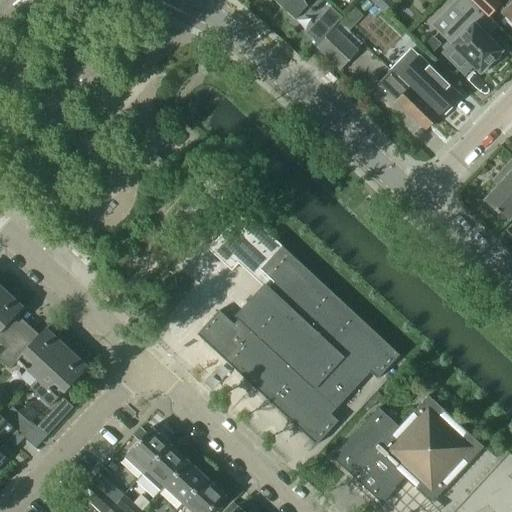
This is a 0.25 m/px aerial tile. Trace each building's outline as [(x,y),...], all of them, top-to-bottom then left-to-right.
[(281,0),(277,4),(297,21),(309,8),(304,0),(281,0)] [(343,19),(340,22),(349,30),(364,16),(360,13),(371,3),(367,0),(358,0),(345,14),(346,15),(343,19)] [(500,58),(501,54),(502,52),(487,37),(496,28),(467,0),(464,0),(455,9),(463,16),(464,17),(444,37),(452,46),(444,54),(465,75),(474,67),(481,74),(491,64),(495,63),(500,58)] [(494,0),(470,0),(470,1),(487,18),(499,5),(494,0)] [(511,22),(511,3),(502,13),(511,22)] [(331,8),(323,16),(335,27),(340,22),(343,19),(331,8)] [(358,52),(356,50),(363,43),(349,30),(340,22),(335,27),(333,29),(330,26),(321,35),(327,40),(318,49),(340,70),(358,52)] [(390,70),(438,116),(441,113),(444,115),(451,107),(449,105),(450,104),(459,95),(450,86),(435,72),(419,56),(417,58),(409,50),(400,60),(390,70)] [(425,130),(438,116),(390,70),(378,82),(403,106),(401,108),(425,130)] [(165,162),(156,154),(142,168),(151,177),(165,162)] [(499,186),(484,202),(498,215),(500,213),(509,221),(511,218),(511,163),(495,182),(499,186)] [(219,310),(197,334),(316,445),(338,421),(331,414),(370,372),(377,379),(399,355),(243,210),(208,249),(232,271),(238,264),(266,289),(234,324),(219,310)] [(0,290),(0,344),(5,349),(27,325),(16,315),(22,308),(1,289),(0,290)] [(18,361),(38,379),(66,350),(45,330),(39,336),(27,325),(5,349),(0,354),(0,360),(10,370),(18,361)] [(38,379),(30,388),(50,407),(58,398),(86,368),(66,350),(38,379)] [(377,409),(331,459),(381,504),(404,479),(431,503),(483,447),(427,396),(398,428),(377,409)] [(63,397),(57,405),(67,414),(74,407),(63,397)] [(12,407),(1,419),(15,432),(22,438),(23,437),(24,438),(36,449),(47,437),(36,427),(35,428),(30,424),(18,412),(12,407)] [(50,412),(36,427),(47,437),(60,422),(50,412)] [(0,461),(3,458),(0,454),(0,448),(7,441),(15,432),(1,419),(0,417),(0,461)] [(128,454),(124,458),(143,475),(147,472),(171,446),(152,428),(128,454)] [(15,432),(7,441),(15,448),(24,438),(23,437),(22,438),(15,432)] [(147,472),(143,475),(161,492),(165,488),(189,462),(171,446),(147,472)] [(165,488),(183,505),(207,480),(189,462),(165,488)] [(211,511),(226,497),(207,480),(183,505),(190,511),(211,511)] [(102,490),(117,504),(124,496),(109,482),(102,490)] [(117,504),(125,511),(142,511),(147,506),(140,499),(134,505),(124,496),(117,504)] [(91,505),(98,511),(109,511),(111,510),(98,497),(91,505)]
